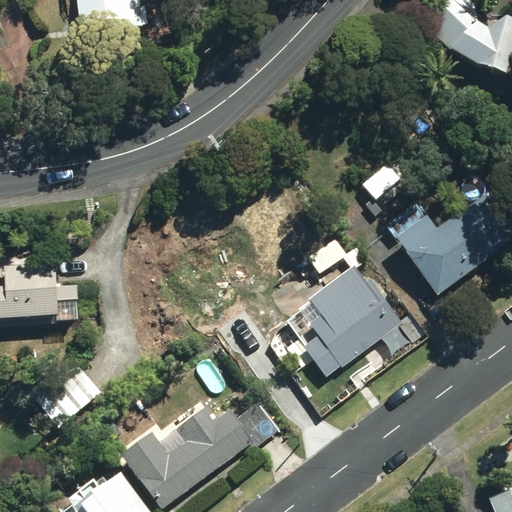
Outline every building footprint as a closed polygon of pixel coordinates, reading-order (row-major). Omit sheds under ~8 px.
[(141,31),(137,0),(73,0),(78,38),(141,31)] [(455,0),(421,30),(452,66),(475,79),(505,87),(511,60),(511,28),(504,27),(486,40),(477,36),(485,27),(460,0),(455,0)] [(393,250),(434,304),(511,246),(511,231),(486,199),(435,238),(425,226),(393,250)] [(0,296),(0,333),(54,331),(52,270),(2,272),(2,296),(0,296)] [(301,357),(324,385),(340,373),(342,375),(402,329),(370,287),(306,334),(315,346),(301,357)] [(77,357),(32,390),(62,433),(108,399),(77,357)] [(136,489),(153,511),(168,511),(250,450),(253,454),(280,434),(259,406),(234,426),(227,418),(213,428),(203,415),(156,451),(148,441),(116,466),(134,490),(136,489)] [(78,511),(141,511),(117,481),(78,511)] [(511,511),(511,489),(485,501),(490,511),(511,511)]
